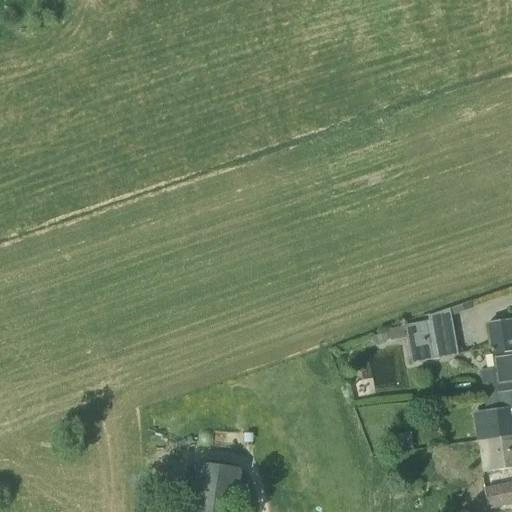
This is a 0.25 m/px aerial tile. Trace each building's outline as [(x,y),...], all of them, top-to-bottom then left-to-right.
[(427,316),(428,322),(450,318),(473,310),(471,302),(427,316)] [(423,333),(428,362),(457,356),(450,318),(428,322),(422,323),(423,333)] [(492,350),(492,355),(511,352),(511,331),(511,324),(510,320),(488,324),(492,350)] [(403,327),(404,336),(423,333),(422,323),(403,327)] [(403,327),(386,330),(389,343),(405,340),(404,336),(403,327)] [(405,340),(410,365),(428,362),(423,333),(404,336),(405,340)] [(495,371),(498,393),(511,391),(511,352),(492,355),(495,371)] [(485,395),(498,393),(495,371),(482,373),(485,395)] [(478,442),(478,443),(511,437),(511,391),(498,393),(501,413),(473,416),(477,442),(478,442)] [(410,434),(393,437),(396,453),(413,450),(410,434)] [(511,469),(511,437),(478,443),(483,474),(511,469)] [(191,511),(232,511),(233,506),(238,472),(198,466),(191,511)] [(511,484),(510,485),(483,491),(487,509),(511,503),(511,484)]
